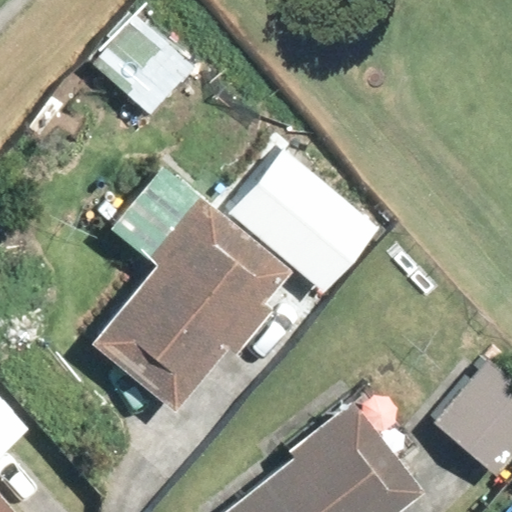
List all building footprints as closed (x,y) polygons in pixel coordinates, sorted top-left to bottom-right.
[(125,11),(83,60),(139,107),(181,58),(125,11)] [(373,219),(273,134),(214,203),(314,288),(373,219)] [(194,201),(81,337),(165,407),(279,270),(194,201)] [(511,389),(478,360),(427,419),(490,473),(511,448),(511,389)] [(339,396),(195,511),(380,511),(412,487),(339,396)]
